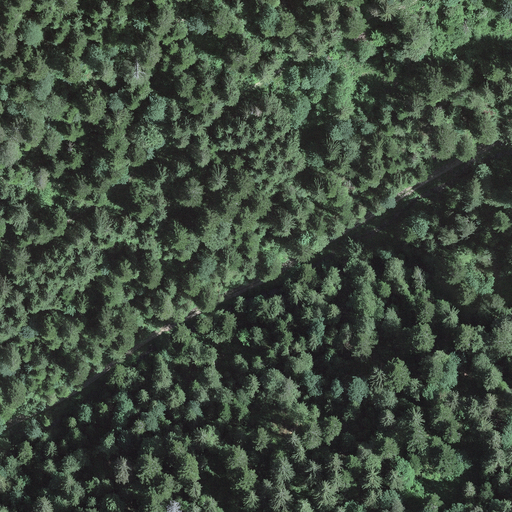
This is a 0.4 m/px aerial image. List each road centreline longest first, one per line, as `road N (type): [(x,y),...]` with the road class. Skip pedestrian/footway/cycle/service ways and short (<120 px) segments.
road 1 (track): [(511,132),(128,354),(61,401),(0,424)]
road 2 (track): [(0,267),(400,0)]
